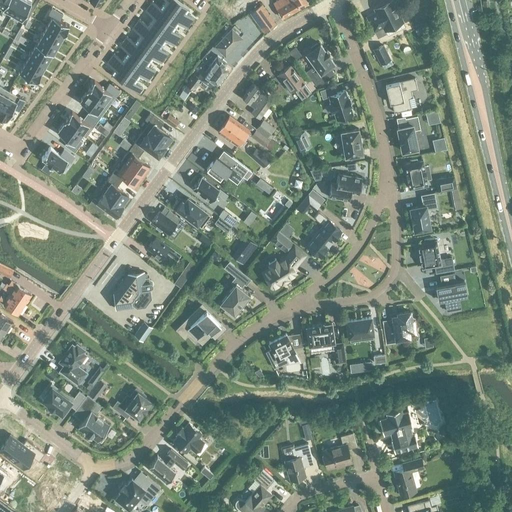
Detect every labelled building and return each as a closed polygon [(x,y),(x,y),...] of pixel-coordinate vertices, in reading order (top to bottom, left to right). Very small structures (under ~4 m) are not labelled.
[(4,7),(3,9),(12,14),(20,0),(7,0),(4,7)] [(25,0),(20,0),(12,14),(22,20),(31,3),(25,0)] [(178,0),(165,0),(163,3),(173,10),(180,1),(178,0)] [(227,0),(224,3),(231,12),(244,0),(227,0)] [(279,0),(274,3),(282,18),(308,4),(305,0),(279,0)] [(403,20),(392,0),(385,3),(385,2),(378,5),(380,10),(367,16),(373,30),(383,25),(385,29),(403,20)] [(152,1),(149,6),(166,19),(173,10),(163,3),(160,7),(152,1)] [(180,1),(173,10),(190,23),(194,18),(186,13),(189,8),(180,1)] [(262,5),(250,13),(264,33),(276,25),(262,5)] [(149,6),(145,11),(153,16),(150,20),(160,28),(166,19),(149,6)] [(54,16),(48,26),(65,36),(71,26),(61,20),(64,15),(53,8),(50,14),(54,16)] [(173,10),(166,19),(176,26),(179,22),(187,28),(190,23),(173,10)] [(238,23),(246,30),(255,21),(246,13),(238,23)] [(140,19),(136,23),(154,36),(160,28),(150,20),(147,24),(140,19)] [(166,19),(160,28),(178,40),(181,36),(173,30),(176,26),(166,19)] [(136,23),(133,28),(140,34),(137,38),(147,45),(154,36),(136,23)] [(48,26),(43,35),(60,45),(65,36),(48,26)] [(160,28),(154,36),(164,44),(166,40),(174,45),(178,40),(160,28)] [(231,29),(215,46),(225,56),(242,39),(231,29)] [(43,35),(38,45),(53,53),(54,54),(60,45),(43,35)] [(127,36),(123,41),(141,54),(147,45),(137,38),(135,42),(127,36)] [(154,36),(147,45),(165,58),(168,53),(161,47),(164,44),(154,36)] [(123,41),(120,46),(127,51),(125,55),(134,62),(141,54),(123,41)] [(312,49),(307,53),(318,69),(312,73),(319,83),(322,83),(335,73),(330,66),(334,62),(329,55),(330,54),(327,50),(326,50),(320,43),(318,45),(317,43),(311,47),(312,49)] [(36,44),(31,53),(47,63),(53,53),(38,45),(36,44)] [(147,45),(141,54),(151,61),(154,57),(161,63),(165,58),(147,45)] [(381,63),(391,59),(384,45),(374,49),(381,63)] [(31,53),(25,63),(42,72),(47,63),(31,53)] [(114,53),(111,58),(128,71),(134,62),(125,55),(122,59),(114,53)] [(141,54),(134,62),(152,75),(156,70),(148,65),(151,61),(141,54)] [(217,56),(209,67),(223,77),(228,70),(223,66),(226,62),(217,56)] [(111,58),(107,63),(115,69),(112,73),(111,73),(121,80),(128,71),(111,58)] [(134,62),(128,71),(138,78),(141,75),(148,80),(152,75),(134,62)] [(25,63),(20,73),(36,82),(42,72),(25,63)] [(311,91),(304,81),(291,65),(278,74),(291,91),(295,88),(302,98),(311,91)] [(194,74),(187,85),(194,90),(201,79),(210,86),(214,81),(218,83),(223,77),(209,67),(205,72),(203,70),(198,77),(194,74)] [(128,71),(121,80),(139,93),(143,88),(135,82),(138,78),(128,71)] [(411,77),(382,84),(390,104),(407,99),(405,94),(409,93),(408,88),(413,87),(411,77)] [(94,80),(87,91),(104,103),(112,93),(116,96),(120,91),(109,83),(105,88),(94,80)] [(265,94),(260,90),(260,89),(253,83),(242,97),(255,107),(252,111),(260,118),(272,104),(266,92),(265,94)] [(335,85),(321,89),(323,97),(330,95),(332,102),(329,103),(332,112),(335,111),(337,118),(346,115),(354,113),(351,105),(352,104),(349,95),(348,95),(346,87),(336,90),(335,85)] [(87,91),(80,101),(90,108),(86,113),(97,121),(101,116),(97,113),(104,103),(87,91)] [(6,95),(0,106),(0,116),(7,120),(13,109),(19,112),(25,100),(20,97),(17,101),(6,95)] [(136,100),(131,106),(136,110),(140,104),(136,100)] [(192,102),(187,108),(195,114),(199,108),(192,102)] [(72,111),(65,121),(82,134),(89,124),(93,127),(97,121),(86,113),(86,114),(82,119),(72,111)] [(149,123),(143,130),(165,146),(172,137),(160,128),(163,123),(150,113),(144,120),(149,123)] [(169,115),(166,119),(175,126),(179,121),(169,115)] [(235,132),(240,135),(243,132),(248,135),(251,131),(241,124),(229,115),(224,123),(232,129),(235,132)] [(346,115),(337,118),(339,124),(348,122),(346,115)] [(420,129),(417,116),(405,119),(407,126),(397,128),(399,136),(399,137),(399,138),(400,141),(400,142),(400,143),(402,151),(418,148),(414,130),(420,129)] [(270,139),(273,135),(271,133),(274,128),(263,120),(256,128),(267,137),(268,137),(270,139)] [(65,121),(57,131),(67,139),(64,144),(74,152),(78,147),(75,144),(82,134),(65,121)] [(437,122),(427,124),(430,138),(440,136),(437,122)] [(100,123),(96,129),(106,136),(110,131),(103,126),(100,123)] [(232,129),(224,123),(218,131),(230,139),(238,145),(244,137),(240,135),(235,132),(232,129)] [(118,124),(113,131),(119,136),(125,128),(118,124)] [(362,154),(363,154),(363,153),(362,153),(359,129),(359,128),(358,129),(342,131),(341,131),(341,132),(342,132),(346,156),(345,156),(346,156),(362,154)] [(143,130),(132,145),(142,152),(146,147),(158,156),(165,146),(143,130)] [(264,147),(269,140),(256,130),(251,136),(264,147)] [(304,131),(294,136),(298,143),(307,138),(304,131)] [(213,133),(208,138),(215,144),(220,139),(213,133)] [(431,138),(433,150),(446,148),(445,136),(431,138)] [(132,145),(122,160),(127,163),(144,176),(151,166),(138,157),(142,152),(132,145)] [(50,146),(42,158),(47,162),(46,163),(52,168),(54,167),(59,171),(68,159),(72,163),(76,157),(65,149),(61,154),(50,146)] [(265,165),(268,162),(270,160),(257,148),(251,155),(264,167),(265,165)] [(246,167),(225,151),(222,155),(221,154),(215,162),(216,163),(213,166),(226,177),(229,173),(237,179),(246,167)] [(410,162),(405,163),(409,187),(409,188),(410,188),(427,185),(428,185),(428,184),(423,160),(423,159),(422,160),(417,161),(417,158),(410,159),(410,162)] [(115,169),(111,174),(121,181),(124,176),(137,185),(144,176),(127,163),(120,172),(115,169)] [(349,200),(350,200),(351,192),(358,193),(358,194),(359,194),(360,189),(362,189),(363,182),(361,182),(362,177),(361,177),(339,173),(338,173),(337,183),(332,182),(332,181),(331,181),(328,197),(329,197),(329,196),(349,200)] [(107,180),(100,189),(105,193),(123,205),(129,196),(117,186),(121,181),(111,174),(107,180)] [(210,182),(198,174),(191,184),(206,195),(211,189),(218,194),(222,189),(211,181),(210,182)] [(91,188),(88,186),(91,181),(81,175),(79,180),(82,182),(79,187),(88,193),(91,188)] [(438,191),(456,188),(454,176),(436,179),(438,191)] [(260,178),(256,183),(262,188),(266,182),(260,178)] [(423,205),(410,208),(412,216),(413,222),(415,230),(417,230),(417,232),(429,230),(428,228),(430,227),(427,210),(438,208),(434,192),(421,194),(423,205)] [(94,198),(90,204),(99,211),(103,206),(116,215),(123,205),(105,193),(99,202),(94,198)] [(309,193),(303,200),(316,210),(321,204),(309,193)] [(184,202),(182,201),(177,208),(179,210),(177,212),(188,220),(189,218),(201,227),(211,215),(188,198),(184,202)] [(216,202),(211,209),(224,219),(229,212),(216,202)] [(179,220),(169,212),(166,216),(158,210),(152,218),(166,228),(171,222),(175,225),(179,220)] [(251,210),(247,216),(253,220),(257,214),(251,210)] [(327,245),(332,238),(333,239),(342,230),(319,211),(314,217),(323,225),(307,246),(318,255),(320,256),(322,254),(322,255),(324,255),(325,254),(326,252),(327,251),(327,249),(326,249),(328,246),(327,245)] [(220,216),(215,222),(227,231),(232,225),(220,216)] [(292,241),(278,230),(273,237),(287,248),(292,241)] [(169,246),(155,236),(147,247),(153,251),(151,254),(159,259),(169,246)] [(207,236),(203,242),(207,245),(212,240),(207,236)] [(246,236),(239,245),(251,254),(258,245),(246,236)] [(430,238),(425,239),(425,242),(418,243),(420,253),(419,253),(420,258),(421,258),(422,268),(435,265),(436,273),(454,269),(452,257),(440,259),(436,240),(431,241),(430,238)] [(272,267),(264,272),(273,286),(281,281),(283,284),(291,279),(289,277),(297,272),(295,268),(307,254),(295,245),(286,256),(280,260),(277,256),(269,261),(272,267)] [(0,263),(0,272),(10,278),(14,271),(0,263)] [(250,294),(249,294),(240,286),(243,282),(246,285),(251,279),(235,266),(230,273),(235,277),(231,282),(234,285),(221,302),(220,302),(220,303),(221,303),(234,314),(235,314),(240,307),(245,301),(244,301),(249,295),(250,295),(250,294)] [(149,276),(145,277),(144,272),(127,274),(114,293),(116,309),(133,307),(134,304),(137,306),(145,305),(152,296),(149,276)] [(181,272),(174,282),(181,286),(181,287),(188,277),(181,272)] [(454,272),(440,275),(443,290),(437,291),(439,300),(467,294),(464,281),(456,282),(454,272)] [(11,280),(9,284),(14,288),(10,294),(25,304),(31,294),(17,284),(11,280)] [(1,296),(0,297),(0,300),(4,304),(18,313),(25,304),(10,294),(7,299),(1,296)] [(221,322),(202,303),(180,325),(195,341),(198,338),(202,342),(221,322)] [(410,311),(398,313),(399,315),(393,316),(394,322),(385,323),(387,342),(397,341),(397,339),(409,337),(408,330),(415,329),(414,321),(412,321),(410,311)] [(0,327),(6,332),(12,322),(0,313),(0,327)] [(307,315),(307,322),(326,322),(325,314),(307,315)] [(347,320),(346,320),(346,321),(349,336),(348,336),(348,337),(349,337),(373,334),(374,334),(374,333),(373,333),(371,317),(371,316),(370,317),(362,318),(356,319),(347,320)] [(316,325),(308,326),(308,329),(306,329),(307,338),(309,337),(310,346),(319,345),(319,348),(328,347),(327,342),(335,341),(333,323),(324,324),(324,323),(316,324),(316,325)] [(149,331),(141,325),(135,334),(143,340),(149,331)] [(275,339),(270,342),(270,341),(269,342),(269,343),(270,343),(273,349),(266,352),(271,361),(277,358),(278,359),(279,359),(286,355),(290,363),(303,361),(304,367),(306,367),(303,345),(293,347),(287,334),(286,333),(285,334),(280,336),(275,339)] [(425,340),(416,341),(416,347),(425,347),(425,346),(432,345),(431,336),(424,336),(425,340)] [(345,360),(343,342),(333,344),(336,362),(345,360)] [(85,350),(77,344),(75,347),(72,344),(62,358),(65,360),(63,364),(65,365),(60,370),(78,384),(87,372),(78,366),(86,355),(83,352),(85,350)] [(385,354),(374,356),(375,363),(386,361),(385,354)] [(105,369),(100,365),(88,382),(93,385),(105,369)] [(69,405),(76,409),(79,406),(86,396),(79,391),(71,401),(60,392),(61,390),(52,383),(45,392),(47,394),(43,399),(42,400),(43,400),(50,405),(49,406),(55,410),(55,409),(62,414),(61,414),(62,415),(63,414),(62,414),(69,405)] [(94,386),(89,393),(94,398),(99,390),(94,386)] [(146,395),(136,387),(129,396),(132,398),(126,407),(117,401),(113,406),(127,417),(131,412),(139,418),(151,401),(145,396),(146,395)] [(86,396),(79,406),(88,413),(78,426),(85,431),(85,432),(90,436),(91,435),(98,440),(98,439),(101,441),(106,434),(103,433),(110,424),(95,413),(102,405),(87,394),(86,396)] [(424,426),(441,424),(437,396),(420,398),(421,404),(410,406),(412,421),(417,420),(416,407),(422,406),(424,426)] [(402,414),(401,410),(386,414),(388,418),(380,420),(384,435),(393,432),(395,439),(391,440),(395,453),(412,448),(412,447),(417,445),(414,434),(412,434),(410,428),(413,427),(408,412),(402,414)] [(311,434),(307,418),(300,417),(299,422),(301,425),(302,424),(305,435),(311,434)] [(202,433),(189,422),(184,428),(182,426),(177,433),(178,435),(174,441),(186,451),(190,447),(195,452),(204,442),(198,437),(202,433)] [(447,430),(423,436),(425,445),(449,438),(447,430)] [(352,462),(348,449),(357,446),(353,433),(341,436),(343,444),(323,450),(327,468),(343,464),(344,464),(352,462)] [(8,435),(0,445),(0,448),(23,466),(31,455),(37,459),(42,454),(25,441),(22,445),(8,435)] [(290,479),(305,475),(303,466),(314,463),(308,443),(291,447),(294,457),(284,460),(290,479)] [(174,461),(177,463),(182,468),(187,462),(171,449),(166,455),(169,457),(165,461),(157,454),(148,466),(166,481),(176,470),(171,465),(174,461)] [(400,495),(416,490),(411,471),(424,467),(422,458),(403,463),(404,468),(394,471),(400,495)] [(213,474),(205,466),(201,470),(210,478),(213,474)] [(0,487),(5,481),(10,485),(14,480),(0,470),(0,469),(0,487)] [(262,505),(272,494),(266,489),(274,479),(263,469),(254,479),(260,484),(245,501),(243,499),(241,499),(240,499),(238,499),(236,501),(236,503),(236,505),(236,506),(243,511),(244,511),(245,511),(246,511),(259,511),(265,506),(262,505)] [(46,473),(34,490),(46,500),(52,493),(54,495),(65,480),(56,473),(52,478),(46,473)] [(122,491),(117,497),(130,508),(140,495),(148,501),(160,487),(146,475),(140,482),(134,477),(128,483),(127,483),(121,490),(122,491)] [(432,506),(430,499),(407,505),(409,511),(438,511),(437,504),(432,506)]
